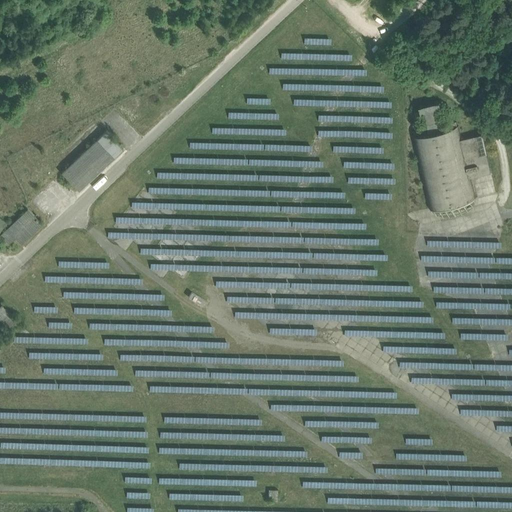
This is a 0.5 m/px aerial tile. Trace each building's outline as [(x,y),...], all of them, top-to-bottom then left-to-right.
[(366,0),(384,17),(400,0),(366,0)] [(451,127),(443,129),(438,117),(436,109),(440,108),(439,101),(420,106),(422,112),(425,111),(427,120),(428,132),(420,134),(419,129),(413,131),(414,135),(413,136),(430,208),(475,198),(470,177),(491,172),(482,134),(461,138),(458,125),(457,126),(456,121),(450,122),(451,127)] [(106,130),(62,172),(78,190),(123,148),(106,130)] [(42,224),(28,209),(0,235),(2,237),(9,243),(15,237),(21,244),(42,224)] [(191,291),(188,297),(203,305),(206,300),(191,291)] [(17,320),(1,305),(0,305),(0,317),(9,327),(17,320)] [(278,490),(269,489),(268,499),(278,499),(278,490)]
